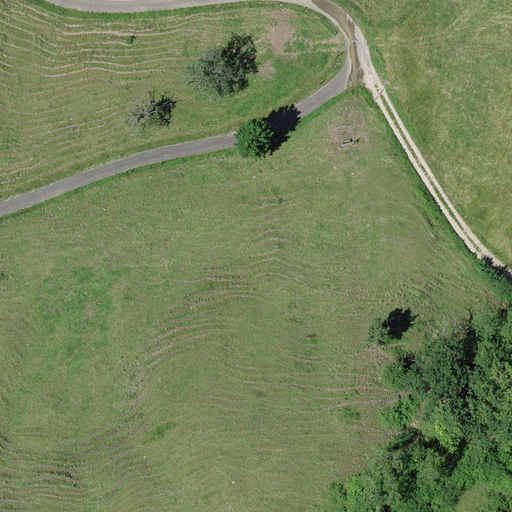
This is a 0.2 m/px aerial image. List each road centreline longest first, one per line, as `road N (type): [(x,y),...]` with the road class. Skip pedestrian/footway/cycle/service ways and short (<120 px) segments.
road 1 (track): [(311,0),(350,30),(357,64),(288,118),(0,208)]
road 2 (track): [(357,64),(459,231),(511,276)]
road 3 (track): [(67,0),(193,0)]
